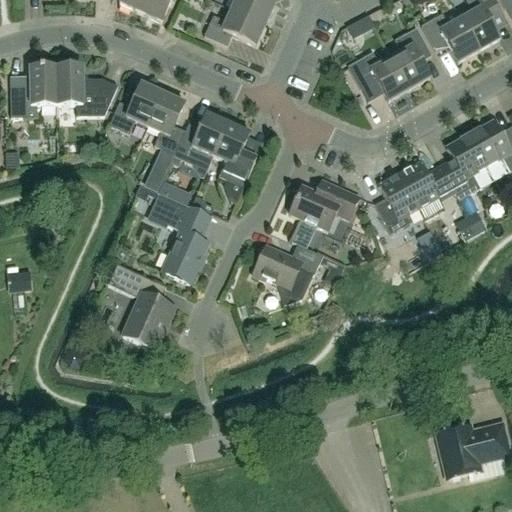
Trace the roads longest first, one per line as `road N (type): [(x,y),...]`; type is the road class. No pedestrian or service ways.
road 1 (residential): [(511,364),(207,447),(0,465)]
road 2 (residential): [(0,43),(35,31),(88,32),(259,109)]
road 3 (residential): [(186,347),(235,233),(259,216),(299,126)]
road 4 (residential): [(299,126),(355,152),(377,149),(511,74)]
